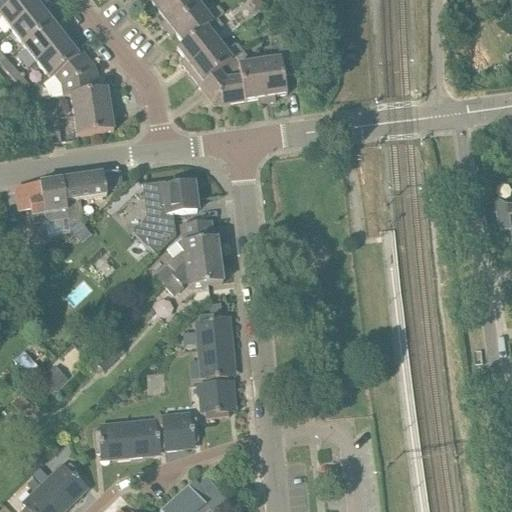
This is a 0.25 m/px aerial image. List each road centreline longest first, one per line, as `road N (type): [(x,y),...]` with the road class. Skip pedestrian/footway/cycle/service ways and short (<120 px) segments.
road 1 (residential): [(264,435),(238,141)]
road 2 (residential): [(238,141),(461,114)]
road 3 (residential): [(511,484),(481,277)]
road 4 (residential): [(95,511),(126,483),(264,435)]
road 5 (residential): [(164,150),(147,79),(80,0)]
road 6 (residential): [(164,150),(0,175)]
road 7 (residential): [(481,277),(461,114)]
